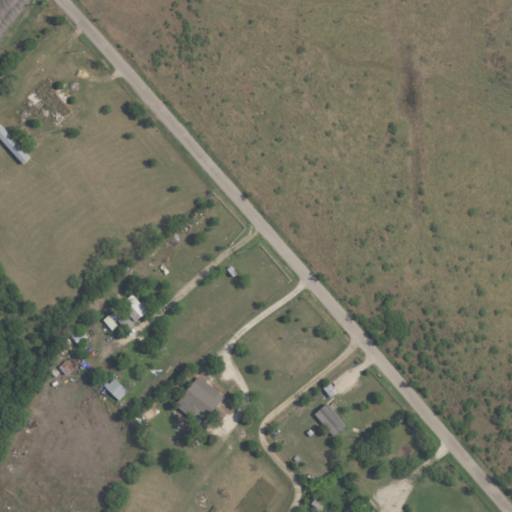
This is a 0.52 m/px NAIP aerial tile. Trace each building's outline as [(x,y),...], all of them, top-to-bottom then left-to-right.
[(142,300),(139,303),(132,294),(120,305),(135,322),(150,309),(142,300)] [(67,334),(78,346),(87,338),(76,326),(67,334)] [(181,398),(208,418),(224,396),(196,377),(181,398)] [(118,401),(127,392),(113,378),(104,387),(118,401)] [(345,427),(327,403),(314,413),(332,437),(345,427)]
